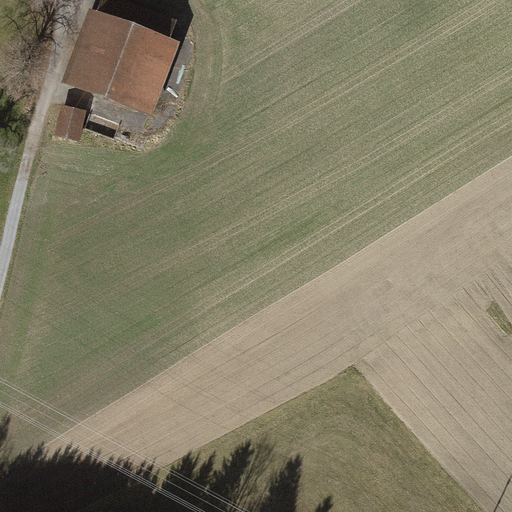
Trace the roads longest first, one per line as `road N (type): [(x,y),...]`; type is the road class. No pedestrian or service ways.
road 1 (track): [(0,277),(34,132)]
road 2 (residential): [(34,132),(64,0)]
